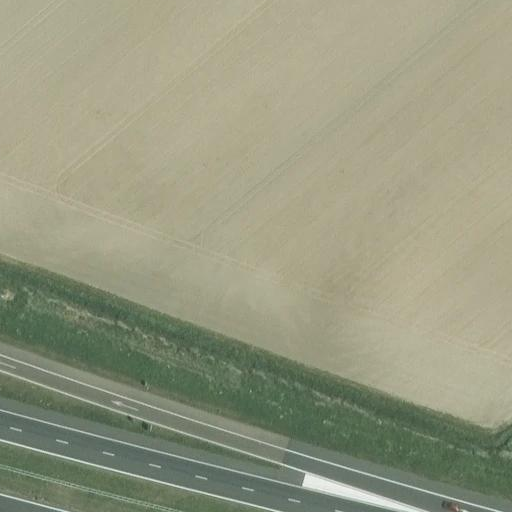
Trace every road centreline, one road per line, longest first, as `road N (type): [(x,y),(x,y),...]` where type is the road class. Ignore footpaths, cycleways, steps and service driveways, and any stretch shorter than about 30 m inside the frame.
road 1 (motorway): [(416,511),(308,465),(0,362)]
road 2 (motorway): [(358,511),(0,421)]
